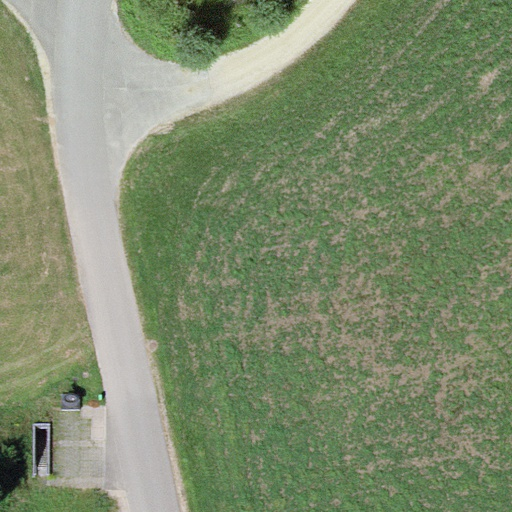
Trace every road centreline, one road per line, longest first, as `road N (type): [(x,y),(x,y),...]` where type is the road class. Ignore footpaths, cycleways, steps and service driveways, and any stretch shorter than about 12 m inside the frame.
road 1 (unclassified): [(66,0),(159,511)]
road 2 (track): [(85,118),(281,39),(319,0)]
